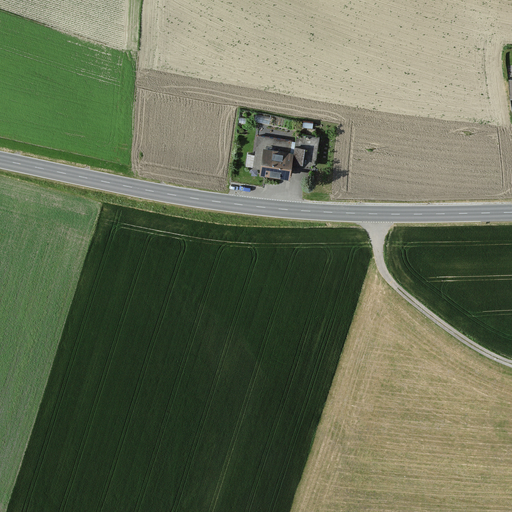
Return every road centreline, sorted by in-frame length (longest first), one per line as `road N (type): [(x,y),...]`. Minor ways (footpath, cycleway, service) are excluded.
road 1 (primary): [(0,159),(304,211),(511,212)]
road 2 (track): [(372,214),(379,258),(432,320),(511,367)]
